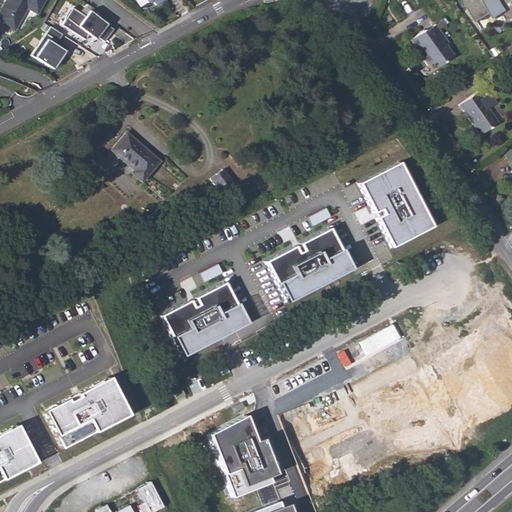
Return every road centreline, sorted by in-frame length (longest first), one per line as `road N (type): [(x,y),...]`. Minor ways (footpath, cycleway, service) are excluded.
road 1 (unclassified): [(62,478),(441,280)]
road 2 (residential): [(511,256),(352,26)]
road 3 (residential): [(0,129),(156,43)]
